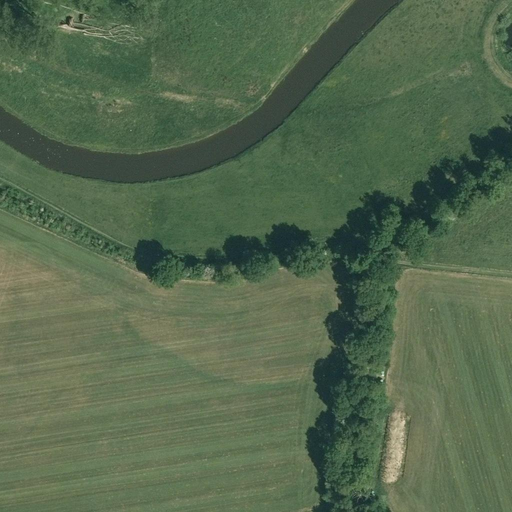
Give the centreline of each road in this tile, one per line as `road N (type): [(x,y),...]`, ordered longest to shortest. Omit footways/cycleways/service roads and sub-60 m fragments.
road 1 (track): [(361,511),(347,488),(383,253)]
road 2 (track): [(383,253),(405,264),(511,274)]
